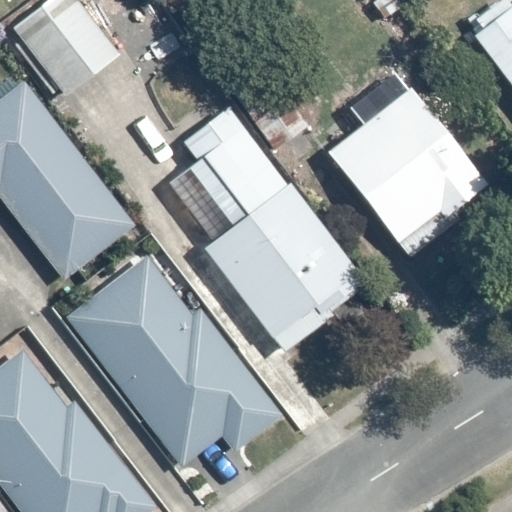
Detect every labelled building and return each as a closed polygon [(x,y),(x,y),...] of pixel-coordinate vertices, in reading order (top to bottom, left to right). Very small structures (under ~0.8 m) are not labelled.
[(117,54),(73,0),(42,0),(5,29),(61,99),(117,54)] [(511,1),(505,7),(500,0),(498,0),(469,23),(475,30),(467,36),(511,94),(511,1)] [(129,225),(10,72),(0,79),(0,205),(59,280),(129,225)] [(405,86),(321,151),(403,257),(449,221),(443,212),(480,184),(405,86)] [(229,225),(197,249),(281,358),(327,323),(317,310),(358,279),(224,106),(169,148),(229,225)] [(198,326),(146,257),(63,319),(174,467),(216,436),(228,451),(275,415),(205,321),(198,326)] [(143,511),(151,506),(72,402),(63,408),(20,351),(0,365),(0,492),(15,511),(143,511)]
